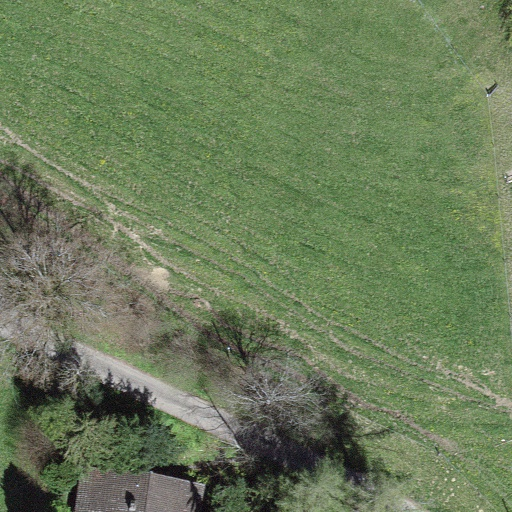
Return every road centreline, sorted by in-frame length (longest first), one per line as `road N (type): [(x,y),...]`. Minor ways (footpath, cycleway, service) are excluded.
road 1 (track): [(474,511),(469,477),(440,442),(371,400),(211,338),(0,175)]
road 2 (unclassified): [(0,321),(405,511)]
